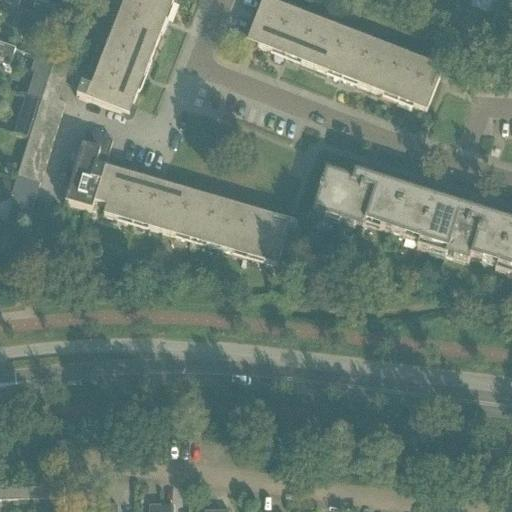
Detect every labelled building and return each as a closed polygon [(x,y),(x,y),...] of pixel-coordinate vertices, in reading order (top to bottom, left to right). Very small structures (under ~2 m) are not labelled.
[(0,0),(0,2),(18,9),(21,0),(0,0)] [(22,0),(20,7),(31,11),(33,4),(31,0),(22,0)] [(131,0),(128,10),(162,23),(168,8),(171,10),(174,0),(131,0)] [(262,3),(260,9),(272,14),(275,8),(277,0),(262,0),(262,3)] [(260,9),(247,43),(258,47),(259,48),(272,14),(260,9)] [(117,38),(154,52),(159,39),(156,38),(162,23),(128,10),(117,38)] [(258,47),(257,50),(270,56),(276,58),(277,55),(287,58),(300,24),(290,21),(272,14),(259,48),(258,47)] [(40,19),(31,42),(44,47),(46,48),(55,25),(51,23),(40,19)] [(328,35),(300,24),(287,58),(302,64),(300,68),(313,73),(328,35)] [(328,74),(343,80),(356,46),(328,35),(313,73),(326,78),(328,74)] [(140,79),(146,64),(149,65),(154,52),(117,38),(106,66),(140,79)] [(384,57),(356,46),(343,80),(357,86),(356,89),(369,94),(384,57)] [(0,47),(0,67),(9,71),(15,53),(0,47)] [(384,96),(398,102),(412,68),(384,57),(369,94),(382,100),(384,96)] [(34,61),(30,75),(48,81),(52,67),(47,65),(34,61)] [(59,104),(71,67),(54,61),(52,67),(48,81),(42,99),(59,104)] [(95,94),(129,107),(132,109),(138,95),(134,94),(140,79),(106,66),(96,93),(95,94)] [(440,79),(412,68),(398,102),(413,108),(412,111),(426,117),(440,79)] [(80,87),(76,100),(85,104),(85,103),(122,118),(125,119),(125,118),(129,107),(95,94),(96,93),(90,91),(80,87)] [(42,99),(38,111),(61,118),(65,106),(59,104),(42,99)] [(57,129),(61,118),(38,111),(35,122),(57,129)] [(35,122),(33,130),(31,134),(54,141),(57,129),(35,122)] [(19,125),(15,139),(28,143),(31,135),(31,134),(32,131),(33,130),(19,125)] [(28,143),(27,146),(50,153),(54,141),(31,134),(28,143)] [(85,137),(81,151),(100,156),(95,171),(104,174),(104,173),(104,172),(107,161),(112,144),(85,137)] [(27,146),(25,153),(24,155),(24,158),(46,165),(50,153),(27,146)] [(100,156),(81,151),(64,208),(90,215),(92,208),(100,188),(91,185),(95,171),(100,156)] [(43,177),(46,165),(24,158),(20,170),(43,177)] [(39,188),(43,177),(20,170),(16,181),(39,188)] [(115,182),(117,176),(104,173),(104,174),(95,171),(91,185),(100,188),(92,208),(94,209),(94,208),(105,211),(114,182),(115,182)] [(325,175),(311,218),(324,222),(325,217),(340,222),(338,227),(363,235),(364,233),(365,229),(391,237),(405,195),(379,186),(373,185),(355,179),(353,178),(352,184),(325,175)] [(12,193),(10,199),(19,202),(33,207),(35,200),(36,196),(39,188),(16,181),(14,189),(12,193)] [(114,182),(105,211),(103,220),(117,225),(118,221),(124,223),(133,225),(143,190),(134,188),(115,182),(114,182)] [(133,225),(148,230),(147,233),(161,237),(172,199),(143,190),(133,225)] [(405,195),(391,237),(417,246),(416,251),(429,255),(431,250),(445,255),(443,260),(468,268),(470,262),(480,230),(483,220),(481,219),(464,214),(458,212),(457,217),(456,217),(432,209),(433,204),(431,203),(405,195)] [(172,199),(161,237),(174,241),(175,238),(190,242),(201,207),(172,199)] [(201,207),(190,242),(206,247),(205,250),(218,254),(229,216),(201,207)] [(218,254),(232,258),(233,254),(248,259),(258,224),(229,216),(218,254)] [(480,230),(470,262),(482,266),(484,261),(498,265),(496,271),(494,276),(507,280),(509,275),(511,275),(511,234),(510,234),(511,229),(510,228),(483,220),(480,230)] [(248,259),(263,263),(262,267),(276,271),(288,232),(258,224),(248,259)] [(31,491),(0,491),(0,502),(7,503),(7,504),(31,503),(36,503),(36,491),(31,491)]
